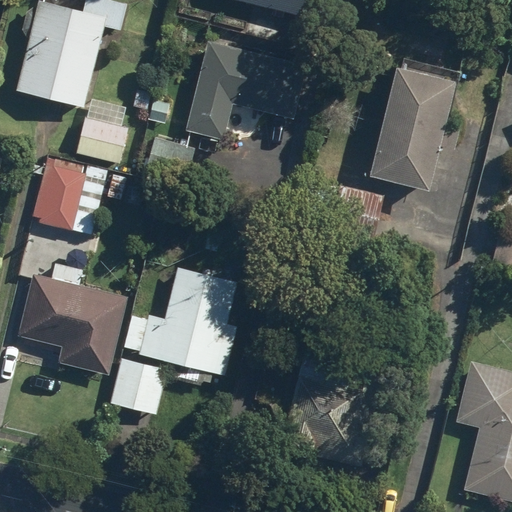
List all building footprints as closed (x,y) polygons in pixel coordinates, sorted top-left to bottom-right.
[(236,0),(311,18),(314,0),(236,0)] [(36,1),(15,89),(86,105),(107,17),(36,1)] [(268,66),(204,51),(186,131),(212,137),(217,112),(255,121),(268,66)] [(370,175),(430,190),(458,81),(398,66),(370,175)] [(168,126),(172,102),(152,99),(148,123),(168,126)] [(83,117),(75,152),(119,162),(127,127),(83,117)] [(151,138),(144,169),(186,179),(194,148),(151,138)] [(46,155),(32,217),(91,230),(105,168),(46,155)] [(369,241),(381,196),(310,178),(298,224),(369,241)] [(123,348),(223,373),(235,325),(225,322),(235,281),(177,266),(164,317),(133,309),(123,348)] [(123,294),(41,275),(26,340),(69,350),(66,364),(105,373),(123,294)] [(388,276),(379,313),(412,321),(422,284),(388,276)] [(308,334),(279,447),(359,467),(387,354),(308,334)] [(109,401),(155,412),(166,368),(120,357),(109,401)] [(465,486),(511,497),(511,374),(470,365),(459,413),(480,418),(465,486)]
